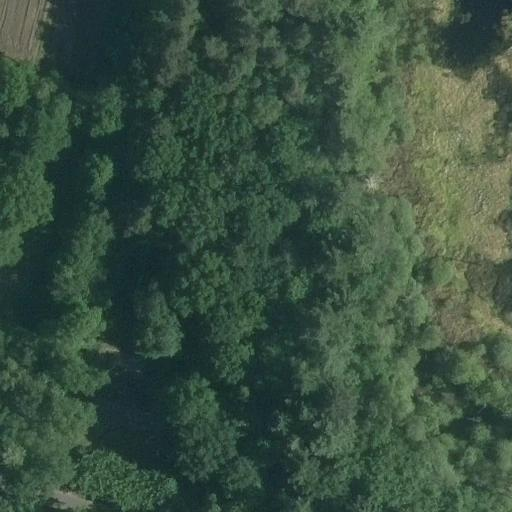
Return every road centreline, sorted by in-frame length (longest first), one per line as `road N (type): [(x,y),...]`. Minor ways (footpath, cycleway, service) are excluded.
road 1 (track): [(0,200),(49,0)]
road 2 (unclassified): [(246,369),(204,511)]
